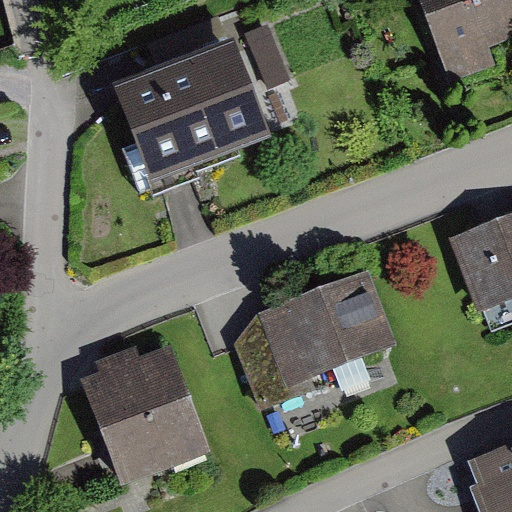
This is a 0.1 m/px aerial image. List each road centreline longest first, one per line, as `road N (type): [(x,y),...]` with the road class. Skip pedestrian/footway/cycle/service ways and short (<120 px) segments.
road 1 (residential): [(0,497),(38,374),(104,304),(511,152)]
road 2 (residential): [(304,511),(511,425)]
